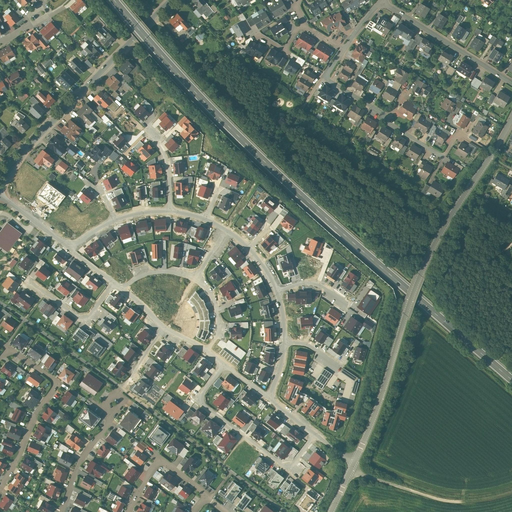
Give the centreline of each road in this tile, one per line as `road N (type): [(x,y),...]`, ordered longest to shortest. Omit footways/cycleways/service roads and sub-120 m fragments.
road 1 (primary): [(113,0),(292,187),(511,379)]
road 2 (unclassified): [(468,187),(419,274),(354,460)]
road 3 (tertiary): [(168,0),(20,156)]
road 4 (residential): [(343,49),(323,76),(442,156),(456,132),(464,136)]
road 5 (residential): [(223,364),(196,399),(244,436),(288,469),(314,434)]
road 6 (residential): [(0,488),(57,382),(8,348)]
road 7 (residential): [(511,83),(381,0)]
road 8 (residential): [(128,511),(160,459),(206,497)]
